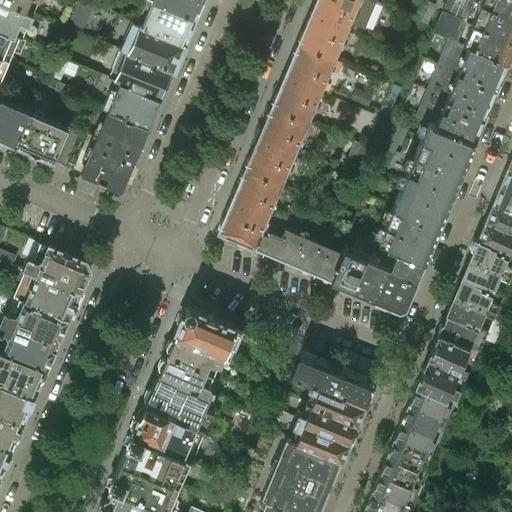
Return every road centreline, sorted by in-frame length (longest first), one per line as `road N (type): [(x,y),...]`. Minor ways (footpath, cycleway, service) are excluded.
road 1 (residential): [(128,234),(12,511)]
road 2 (residential): [(65,511),(173,254)]
road 3 (residential): [(511,95),(403,352)]
road 4 (residential): [(173,254),(282,0)]
road 5 (residential): [(227,0),(128,234)]
road 6 (residential): [(403,352),(173,254)]
road 7 (residential): [(336,511),(403,352)]
road 8 (residential): [(128,234),(0,179)]
